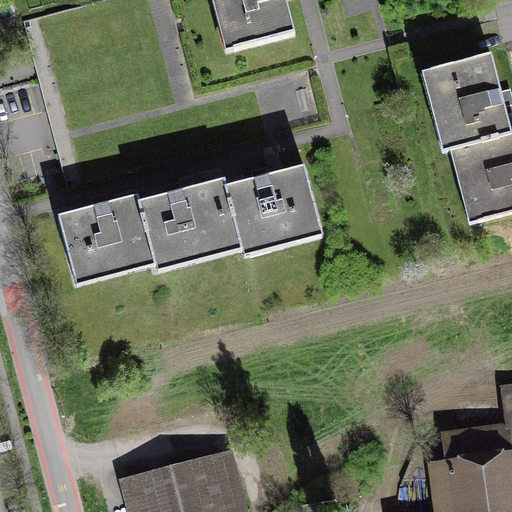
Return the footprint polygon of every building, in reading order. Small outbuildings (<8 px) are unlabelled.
[(220,0),(234,52),(295,36),(285,0),(220,0)] [(491,58),(431,73),(451,152),(459,150),(511,136),(491,58)] [(511,135),(511,136),(459,150),(478,223),(511,214),(511,135)] [(305,170),(227,190),(241,243),(243,250),(321,230),(305,170)] [(227,190),(225,183),(140,205),(154,258),(156,265),(241,243),(227,190)] [(138,198),(58,219),(74,279),(154,258),(140,205),(138,198)] [(511,511),(511,398),(506,399),(510,428),(443,438),(453,511),(511,511)] [(228,511),(216,463),(129,486),(135,511),(228,511)]
